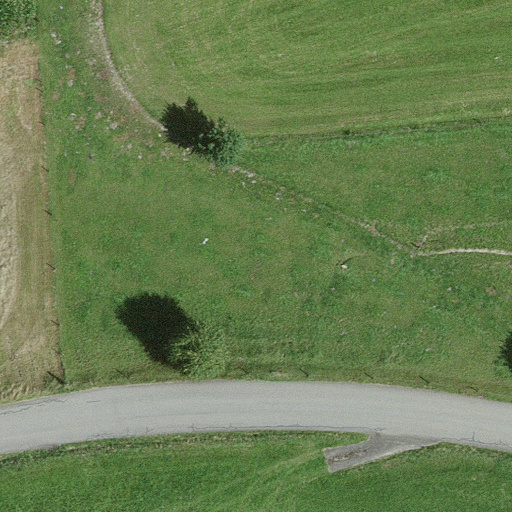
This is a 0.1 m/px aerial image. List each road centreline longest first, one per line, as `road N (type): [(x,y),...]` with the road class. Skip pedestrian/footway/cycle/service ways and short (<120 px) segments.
road 1 (track): [(99,0),(90,47),(115,112),(162,156),(511,323)]
road 2 (unclassified): [(0,439),(227,411),(420,416),(511,431)]
